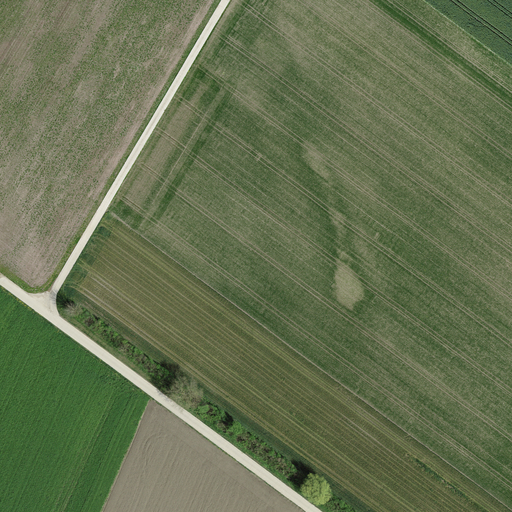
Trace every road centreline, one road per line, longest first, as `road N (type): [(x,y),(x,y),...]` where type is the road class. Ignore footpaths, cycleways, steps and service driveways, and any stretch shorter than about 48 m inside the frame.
road 1 (unclassified): [(315,511),(0,277)]
road 2 (track): [(41,308),(227,0)]
